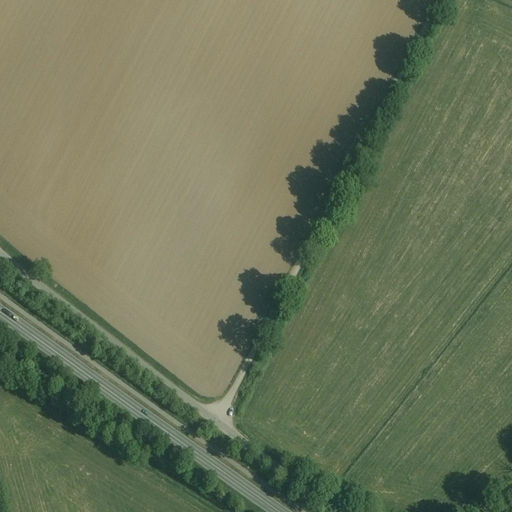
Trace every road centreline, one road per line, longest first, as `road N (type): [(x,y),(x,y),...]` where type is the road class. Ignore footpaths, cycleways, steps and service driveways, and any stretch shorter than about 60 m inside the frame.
road 1 (track): [(438,0),(216,420)]
road 2 (unclassified): [(342,511),(0,251)]
road 3 (secondary): [(274,511),(0,315)]
